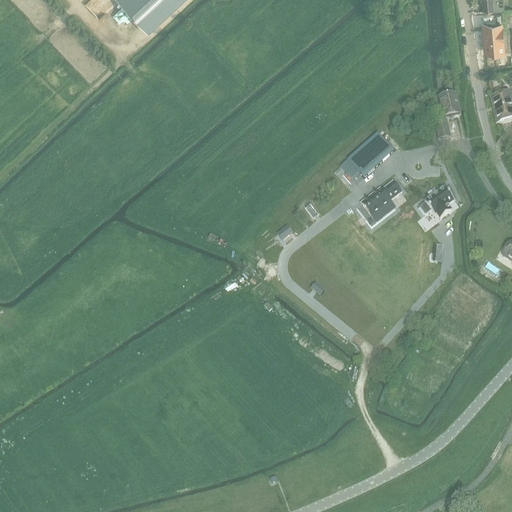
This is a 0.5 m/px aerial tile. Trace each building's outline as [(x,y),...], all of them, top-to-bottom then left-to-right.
[(118,0),(148,32),(183,0),(118,0)] [(481,0),(483,12),(493,11),(493,9),(499,8),(498,0),(481,0)] [(486,56),(486,52),(494,52),(501,51),(503,51),(504,51),(504,50),(503,39),(502,23),(483,24),(485,50),(486,56)] [(447,97),(439,99),(443,118),(460,114),(456,95),(449,97),(448,96),(446,96),(447,97)] [(511,121),(511,106),(510,96),(492,100),(497,125),(511,121)] [(446,122),(436,124),(439,140),(450,138),(446,122)] [(380,143),(348,166),(362,186),(394,162),(380,143)] [(380,191),(362,205),(372,220),(373,219),(377,224),(384,218),(380,214),(391,205),(390,203),(401,194),(393,184),(382,193),(380,191)] [(425,205),(420,209),(426,216),(431,212),(435,217),(436,216),(440,221),(452,213),(448,207),(455,202),(445,189),(425,204),(425,205)] [(511,242),(503,257),(511,262),(511,242)] [(435,246),(434,254),(443,256),(444,247),(435,246)]
